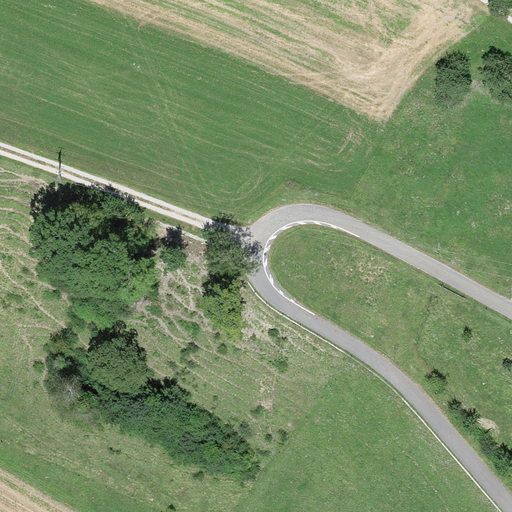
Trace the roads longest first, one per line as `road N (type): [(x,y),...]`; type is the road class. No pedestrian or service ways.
road 1 (unclassified): [(511,505),(391,375),(268,293),(256,267),(260,242),(276,220),(323,217),(511,309)]
road 2 (track): [(0,151),(260,242)]
